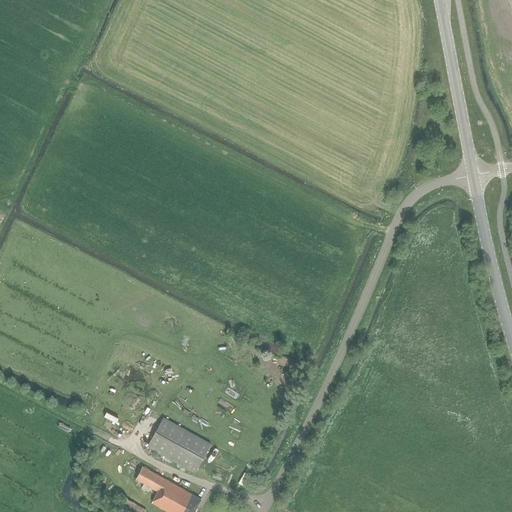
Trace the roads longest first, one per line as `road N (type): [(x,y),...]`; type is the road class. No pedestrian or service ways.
road 1 (unclassified): [(262,511),(399,213),(419,192),(473,174)]
road 2 (tertiary): [(473,174),(439,0)]
road 3 (tertiary): [(511,341),(473,174)]
